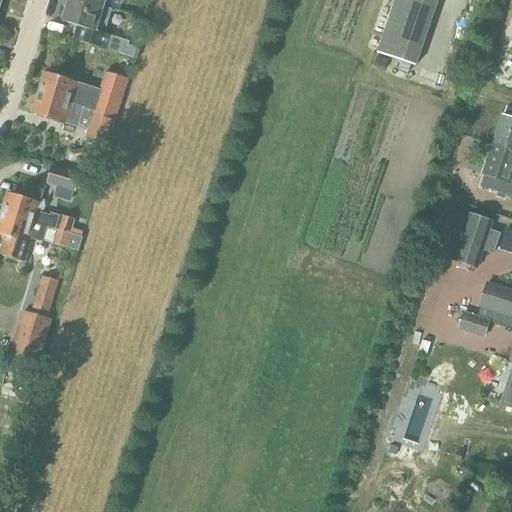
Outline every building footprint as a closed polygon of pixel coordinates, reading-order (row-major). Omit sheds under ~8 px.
[(78,26),(74,40),(134,59),(137,49),(129,47),(130,43),(124,41),(125,40),(105,34),(113,10),(107,8),(105,8),(80,0),(69,0),(62,22),(78,26)] [(395,0),(377,54),(417,67),(439,0),(395,0)] [(106,72),(100,91),(46,74),(40,94),(116,118),(117,119),(130,80),(106,72)] [(108,144),(116,118),(40,94),(34,114),(79,129),(80,125),(91,128),(88,137),(108,144)] [(504,117),(503,116),(493,145),(511,151),(511,109),(508,108),(504,117)] [(483,175),(485,176),(482,187),(505,195),(505,196),(511,198),(511,151),(493,145),(483,175)] [(80,175),(53,166),(47,186),(74,194),(80,175)] [(3,214),(48,228),(57,231),(61,217),(51,214),(51,216),(39,212),(45,192),(25,186),(21,198),(9,194),(3,214)] [(0,223),(0,234),(5,236),(0,251),(0,255),(26,263),(33,240),(43,243),(48,228),(3,214),(0,223)] [(456,262),(452,273),(450,283),(471,290),(493,223),(470,215),(455,262),(456,262)] [(62,217),(58,230),(71,234),(75,222),(62,217)] [(58,230),(54,244),(79,252),(83,238),(71,234),(58,230)] [(32,315),(24,312),(11,355),(40,363),(53,320),(48,319),(59,282),(43,277),(32,315)] [(511,291),(487,284),(480,307),(511,317),(511,291)] [(485,338),(490,322),(465,314),(459,330),(485,338)] [(511,369),(500,406),(511,409),(511,369)]
